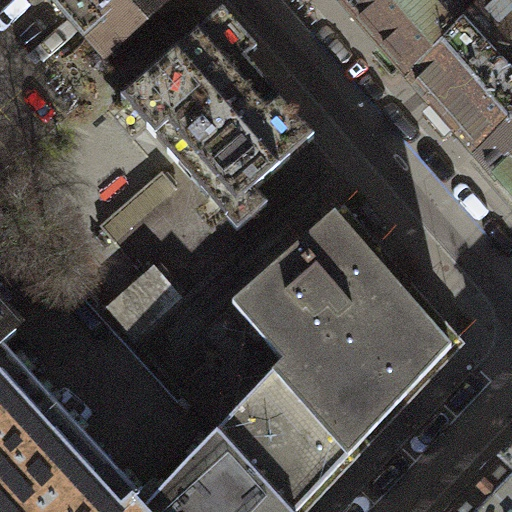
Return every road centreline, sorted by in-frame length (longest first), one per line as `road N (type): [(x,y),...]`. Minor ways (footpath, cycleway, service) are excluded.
road 1 (residential): [(511,280),(267,0)]
road 2 (residential): [(384,511),(511,378)]
